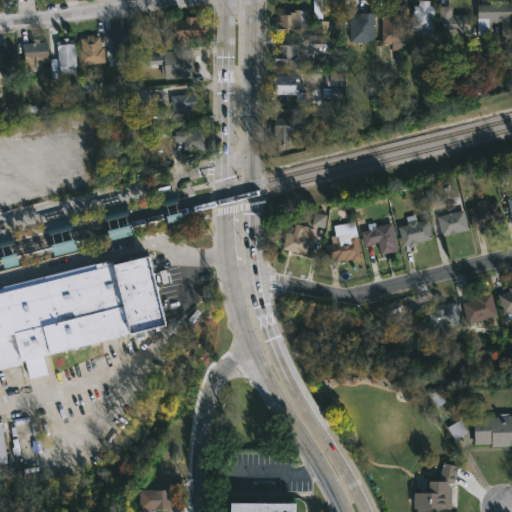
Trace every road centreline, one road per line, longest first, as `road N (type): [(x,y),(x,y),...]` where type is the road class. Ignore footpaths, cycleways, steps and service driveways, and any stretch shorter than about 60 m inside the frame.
road 1 (residential): [(511,257),(372,294),(257,281),(228,286)]
road 2 (secondary): [(228,286),(255,360),(342,511)]
road 3 (residential): [(0,224),(225,165)]
road 4 (secondary): [(280,350),(260,303),(252,156)]
road 5 (secondary): [(368,511),(280,350)]
road 6 (residential): [(255,360),(222,371),(203,402),(195,511)]
road 7 (secondary): [(225,0),(225,165)]
road 8 (secondary): [(252,156),(250,0)]
road 9 (residential): [(148,0),(0,19)]
road 10 (secondary): [(225,165),(228,286)]
